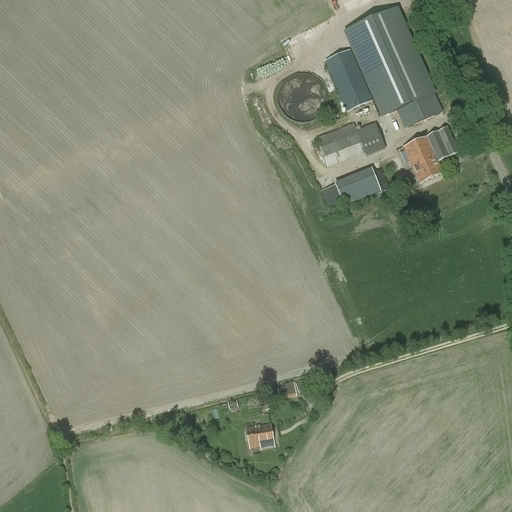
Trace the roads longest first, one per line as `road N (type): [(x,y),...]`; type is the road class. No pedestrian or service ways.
road 1 (track): [(407,0),(343,19),(312,60),(0,194)]
road 2 (unclassified): [(511,202),(432,0)]
